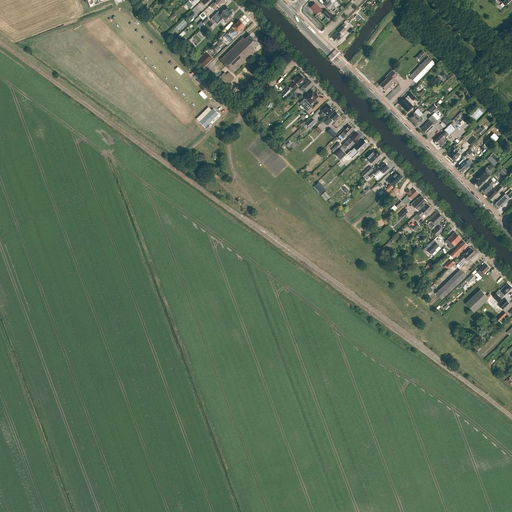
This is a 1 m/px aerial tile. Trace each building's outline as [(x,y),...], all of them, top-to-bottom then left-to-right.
[(225,1),(224,0),(216,0),(213,3),(214,3),(210,7),(213,10),(217,6),(219,8),(225,1)] [(330,1),(331,0),(325,0),(326,1),(323,4),(329,9),(333,4),(330,1)] [(317,14),(321,10),(315,3),(310,8),(317,14)] [(230,16),(233,13),(232,13),(232,12),(233,12),(231,10),(230,11),(229,10),(226,7),(220,14),(218,12),(211,18),(216,24),(222,18),(227,23),(230,20),(230,19),(231,17),(230,16)] [(328,19),(332,15),(326,9),(322,13),(328,19)] [(237,33),(243,27),(243,25),(239,21),(229,30),(230,30),(227,33),(231,38),(234,35),(235,36),(238,33),(237,33)] [(341,34),(346,29),(344,28),(342,26),(342,25),(337,31),(338,32),(332,38),(337,43),(343,37),(341,34)] [(201,40),(205,36),(200,31),(196,34),(201,40)] [(255,50),(254,48),(258,44),(250,35),(245,39),(243,37),(220,60),(233,73),(247,59),(251,55),(250,54),(255,50)] [(194,47),(191,43),(194,39),(192,38),(189,41),(186,44),(191,50),(194,47)] [(419,62),(426,55),(422,51),(415,59),(419,62)] [(203,55),(196,62),(200,67),(207,60),(203,55)] [(416,84),(435,64),(428,57),(409,77),(416,84)] [(385,77),(387,78),(380,85),(386,91),(395,81),(394,79),(397,76),(392,71),(385,77)] [(205,79),(199,72),(193,76),(200,84),(205,79)] [(227,85),(234,78),(229,72),(226,75),(224,73),(219,77),(227,85)] [(302,82),(301,81),(304,79),(301,75),(298,78),(296,77),(292,80),(294,82),(290,87),(289,89),(287,87),(280,94),(282,96),(284,99),(287,96),(292,92),(290,90),(292,88),(293,90),(297,85),(298,86),(302,82)] [(306,92),(313,85),(309,80),(300,89),(302,92),(304,91),(306,92)] [(301,92),(298,88),(293,92),(297,96),(301,92)] [(316,101),(315,100),(318,97),(317,96),(318,96),(318,95),(317,94),(316,94),(315,94),(315,93),(315,94),(312,91),(304,98),(300,103),(304,107),(309,103),(311,105),(314,102),(315,103),(316,101)] [(408,96),(413,101),(416,98),(411,93),(408,96)] [(407,112),(413,106),(406,98),(399,104),(407,112)] [(327,116),(333,110),(328,105),(324,109),(323,109),(321,111),(322,112),(319,115),(322,117),(325,114),(327,116)] [(434,105),(428,111),(430,114),(437,108),(434,105)] [(475,121),(483,113),(477,108),(469,116),(475,121)] [(210,126),(208,124),(219,114),(213,109),(199,122),(205,128),(204,128),(206,130),(210,126)] [(415,112),(409,118),(417,126),(423,120),(420,116),(423,114),(417,109),(415,112)] [(339,115),(338,115),(337,113),(336,113),(335,111),(327,119),(327,120),(324,123),(327,126),(332,121),(334,122),(337,119),(336,118),(339,116),(339,115)] [(434,113),(432,116),(431,115),(428,119),(430,120),(421,129),(428,135),(432,130),(433,131),(436,128),(434,126),(437,122),(436,121),(439,118),(434,113)] [(309,128),(316,122),(311,118),(305,124),(309,128)] [(442,135),(441,135),(435,141),(435,142),(437,144),(437,143),(438,143),(438,144),(438,143),(441,146),(448,139),(446,138),(455,129),(450,125),(444,130),(445,131),(442,135)] [(348,135),(353,130),(353,129),(352,128),(351,128),(349,126),(338,136),(342,140),(347,135),(348,135)] [(333,138),(337,134),(331,128),(327,132),(333,138)] [(358,140),(358,139),(360,137),(360,136),(358,134),(358,133),(357,132),(342,146),(345,149),(353,141),(355,144),(358,140)] [(477,140),(474,137),(468,142),(472,146),(477,140)] [(494,142),(490,138),(484,145),(488,149),(494,142)] [(364,149),(363,148),(367,144),(366,143),(367,143),(364,140),(364,141),(363,140),(360,143),(351,151),(347,154),(347,155),(342,160),(344,163),(350,157),(350,158),(358,151),(360,153),(364,149)] [(453,161),(460,154),(463,152),(460,148),(459,149),(458,147),(456,150),(455,149),(453,151),(450,154),(451,155),(449,157),(453,161)] [(337,158),(344,152),(340,148),(333,154),(337,158)] [(471,154),(473,152),(470,149),(466,153),(463,156),(463,157),(465,158),(465,159),(469,156),(470,157),(472,154),(471,154)] [(380,155),(375,150),(364,160),(367,164),(369,161),(371,163),(380,155)] [(490,156),(488,158),(487,159),(488,161),(491,164),(493,166),(497,163),(490,156)] [(459,165),(457,167),(462,173),(469,166),(472,163),(469,160),(466,162),(463,160),(463,159),(458,164),(459,165)] [(383,173),(389,168),(384,163),(379,168),(378,166),(367,176),(364,179),(366,181),(369,178),(370,179),(374,175),(378,180),(384,174),(383,173)] [(372,169),(370,166),(361,175),(363,178),(372,169)] [(491,168),(489,166),(475,179),(476,180),(473,184),(478,189),(488,180),(492,176),(488,172),(491,169),(491,168)] [(509,173),(503,167),(499,172),(504,178),(509,173)] [(392,187),(402,177),(397,172),(386,182),(389,185),(385,189),(385,188),(382,191),(384,193),(385,195),(393,188),(392,187)] [(494,183),(490,179),(488,181),(480,189),(485,194),(488,191),(492,187),(491,186),(494,183)] [(315,189),(314,191),(317,194),(323,189),(318,184),(314,188),(315,189)] [(503,189),(500,186),(488,197),(492,201),(495,199),(496,200),(501,195),(499,194),(503,189)] [(411,200),(418,193),(414,189),(411,192),(408,189),(405,192),(408,195),(407,196),(402,201),(404,203),(409,199),(411,200)] [(511,191),(507,196),(504,193),(493,204),(498,209),(501,207),(501,208),(510,199),(511,198),(511,191)] [(330,197),(325,192),(321,196),(325,201),(330,197)] [(427,201),(421,196),(418,199),(417,198),(411,204),(418,212),(424,206),(423,205),(427,201)] [(425,215),(431,209),(426,204),(414,218),(417,222),(421,218),(420,217),(424,214),(425,215)] [(395,224),(408,212),(405,208),(402,212),(392,221),(395,224)] [(435,226),(443,218),(438,213),(437,214),(436,212),(429,219),(431,222),(428,224),(432,228),(435,226)] [(416,222),(411,228),(414,232),(420,226),(416,222)] [(436,236),(442,231),(438,227),(433,232),(436,236)] [(461,239),(455,232),(448,238),(449,239),(447,241),(453,247),(461,239)] [(466,245),(463,241),(450,255),(453,259),(463,249),(462,249),(466,245)] [(431,255),(439,246),(435,242),(426,250),(431,255)] [(468,261),(475,254),(474,253),(474,252),(473,251),(470,249),(466,254),(465,253),(461,257),(462,258),(460,260),(463,263),(466,259),(468,261)] [(448,268),(453,263),(454,263),(456,261),(455,259),(452,262),(450,260),(445,265),(446,265),(448,268)] [(484,273),(489,268),(485,264),(479,270),(480,270),(475,275),(479,280),(485,275),(484,273)] [(441,300),(466,276),(459,270),(435,293),(441,300)] [(471,274),(466,280),(469,284),(475,278),(471,274)] [(505,295),(511,288),(507,284),(501,291),(500,290),(496,293),(493,297),(499,303),(502,300),(499,296),(502,293),(505,295)] [(488,300),(492,296),(489,294),(487,296),(480,290),(466,304),(475,313),(488,300)] [(503,310),(510,303),(505,299),(498,306),(503,310)]
